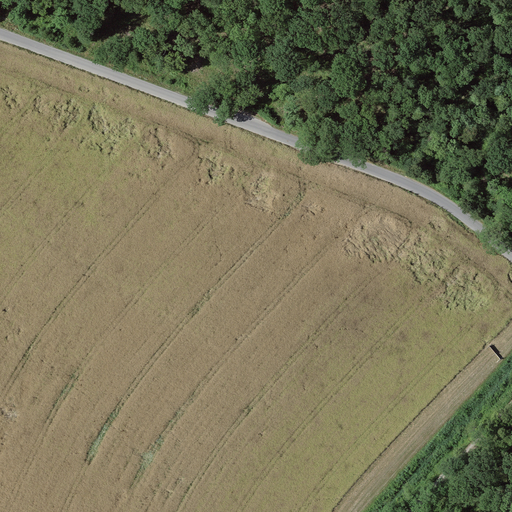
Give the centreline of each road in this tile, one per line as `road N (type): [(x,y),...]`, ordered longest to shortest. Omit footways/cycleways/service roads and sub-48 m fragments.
road 1 (unclassified): [(0,33),(400,180),(465,216),(511,255)]
road 2 (track): [(409,511),(511,402)]
